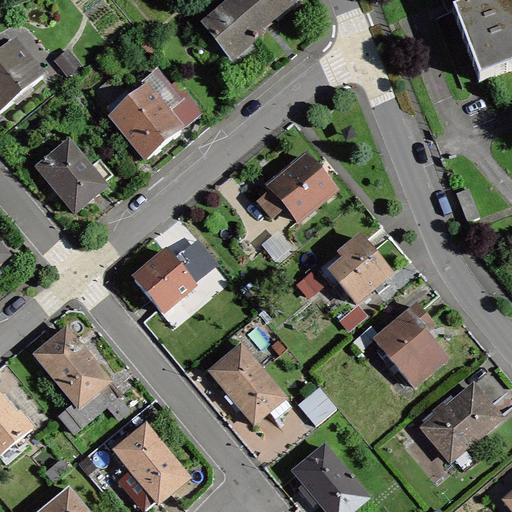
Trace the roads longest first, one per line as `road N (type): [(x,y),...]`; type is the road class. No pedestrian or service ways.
road 1 (residential): [(364,48),(317,71),(74,270)]
road 2 (residential): [(511,345),(450,262),(364,48)]
road 3 (residential): [(242,511),(265,492),(74,270)]
